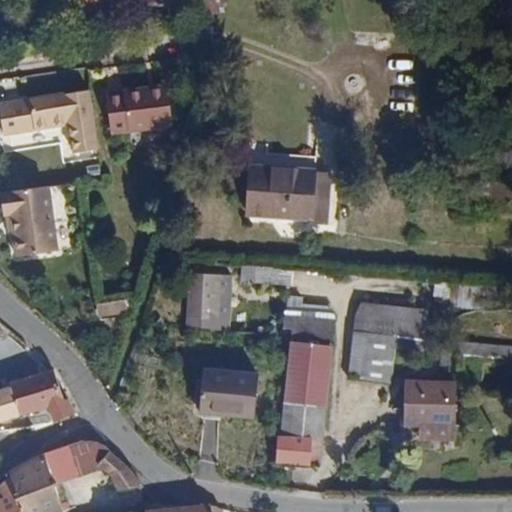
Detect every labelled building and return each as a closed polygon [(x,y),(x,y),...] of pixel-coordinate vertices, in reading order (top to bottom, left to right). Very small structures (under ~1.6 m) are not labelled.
[(67,0),(67,1),(68,13),(111,10),(110,0),(67,0)] [(69,18),(68,13),(67,1),(47,2),(48,19),(69,18)] [(137,8),(111,10),(112,25),(137,23),(137,8)] [(144,93),(143,87),(105,94),(112,134),(173,124),(166,83),(155,85),(156,91),(144,93)] [(0,98),(18,97),(17,85),(0,86),(0,98)] [(155,85),(143,87),(144,93),(156,91),(155,85)] [(91,89),(1,104),(5,133),(70,123),(75,154),(101,149),(91,89)] [(328,128),(263,125),(257,186),(318,190),(318,196),(336,198),(340,144),(327,144),(328,128)] [(48,187),(2,194),(6,216),(13,215),(19,258),(58,252),(48,187)] [(233,248),(202,245),(200,291),(230,293),(233,248)] [(410,310),(411,295),(366,291),(364,304),(410,310)] [(411,295),(410,310),(409,321),(437,324),(440,295),(411,292),(411,295)] [(97,303),(98,316),(128,313),(127,300),(97,303)] [(316,413),(314,437),(326,438),(340,320),(299,316),(288,410),(316,413)] [(369,317),(363,317),(358,353),(365,353),(369,317)] [(409,321),(369,317),(365,353),(404,357),(409,321)] [(11,340),(0,328),(0,345),(4,349),(11,340)] [(260,390),(264,347),(209,340),(204,384),(260,390)] [(465,357),(418,355),(416,396),(463,399),(465,357)] [(0,386),(0,420),(40,408),(47,422),(70,413),(47,369),(2,381),(1,387),(0,386)] [(316,413),(288,410),(283,409),(280,434),(297,435),(314,437),(316,413)] [(297,435),(280,434),(277,460),(294,462),(297,435)] [(53,452),(59,481),(105,465),(118,448),(110,444),(93,439),(53,452)] [(129,456),(118,448),(105,465),(120,473),(124,489),(149,485),(144,474),(135,463),(129,456)] [(16,471),(16,475),(24,511),(27,511),(64,502),(59,481),(53,452),(16,471)] [(0,500),(0,511),(24,511),(16,475),(5,484),(12,497),(0,500)] [(0,487),(0,499),(0,500),(12,497),(5,484),(0,487)]
